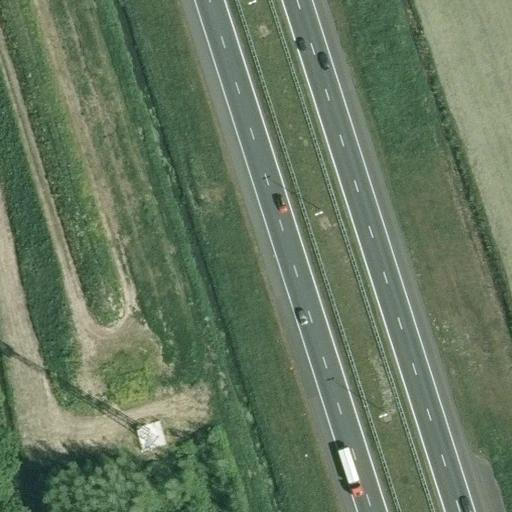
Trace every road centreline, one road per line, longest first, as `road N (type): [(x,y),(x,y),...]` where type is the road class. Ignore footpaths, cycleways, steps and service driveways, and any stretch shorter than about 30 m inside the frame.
road 1 (motorway): [(207,0),(370,511)]
road 2 (motorway): [(460,511),(298,0)]
